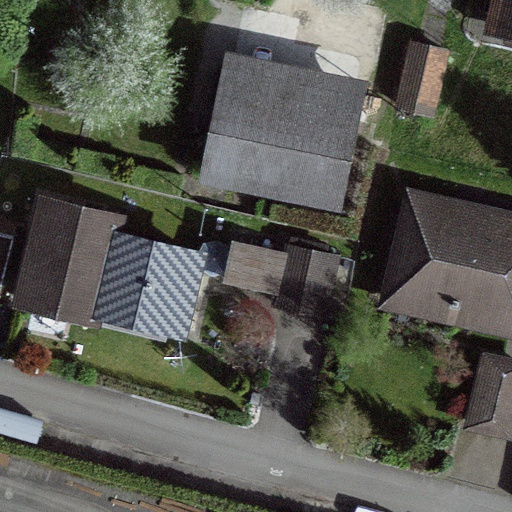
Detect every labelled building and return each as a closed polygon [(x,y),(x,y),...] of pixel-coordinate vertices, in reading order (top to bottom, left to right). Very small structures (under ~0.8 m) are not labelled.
[(511,34),(511,0),(496,0),(490,30),(511,34)] [(429,116),(443,54),(409,46),(394,108),(429,116)] [(207,175),(330,200),(346,120),(223,95),(207,175)] [(451,308),(448,318),(511,332),(511,224),(478,216),(476,226),(448,220),(450,210),(409,200),(388,293),(451,308)] [(191,257),(108,237),(112,222),(87,216),(43,206),(20,302),(89,319),(90,312),(173,332),(186,279),(191,257)] [(0,237),(0,278),(10,240),(0,237)] [(320,318),(333,259),(284,247),(282,256),(234,245),(225,284),(274,295),(271,307),(320,318)] [(506,436),(511,412),(511,368),(484,362),(467,427),(506,436)]
